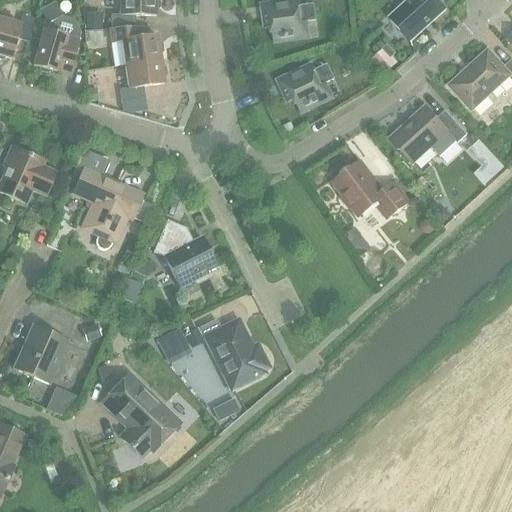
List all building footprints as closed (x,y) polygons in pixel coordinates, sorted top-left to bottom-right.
[(111,17),(111,19),(111,31),(136,30),(135,18),(156,18),(156,12),(159,9),(159,2),(156,0),(118,0),(118,17),(111,17)] [(410,0),(389,19),(411,43),(446,11),(437,1),(438,0),(410,0)] [(274,45),(290,43),(309,40),(307,23),(317,22),(314,5),(300,7),(299,1),(262,6),(265,31),(272,30),(274,45)] [(74,21),(62,18),(56,6),(42,13),(49,25),(47,34),(43,33),(33,67),(39,69),(41,73),(48,75),(51,73),(51,72),(57,74),(59,68),(70,71),(76,51),(81,34),(74,21)] [(22,17),(20,26),(0,20),(0,61),(1,61),(5,60),(5,59),(11,61),(16,41),(28,44),(33,25),(34,21),(22,17)] [(102,18),(87,18),(87,31),(102,31),(102,18)] [(121,45),(124,67),(161,62),(160,56),(162,53),(161,47),(158,44),(157,38),(136,41),(136,30),(111,31),(108,31),(111,46),(121,45)] [(386,66),(411,77),(418,61),(393,50),(386,66)] [(511,79),(511,61),(503,69),(488,52),(450,87),(472,112),(510,77),(511,79)] [(92,78),(98,60),(82,55),(76,73),(92,78)] [(127,90),(119,91),(121,104),(123,114),(127,115),(146,113),(145,101),(143,89),(164,86),(163,80),(163,79),(166,76),(165,70),(162,67),(161,67),(161,62),(124,67),(127,90)] [(335,80),(328,65),(315,72),(312,66),(277,82),(288,104),(295,102),(301,115),(333,100),(326,85),(335,80)] [(440,105),(450,98),(443,87),(432,94),(440,105)] [(425,109),(391,141),(404,155),(413,165),(431,148),(440,158),(456,144),(457,145),(467,136),(445,113),(436,121),(425,109)] [(479,142),(470,151),(484,166),(494,158),(479,142)] [(9,168),(0,187),(0,194),(24,206),(31,191),(46,198),(56,176),(41,169),(44,164),(12,150),(5,166),(9,168)] [(65,193),(73,196),(93,206),(82,231),(98,238),(97,242),(96,247),(99,251),(103,253),(107,252),(111,248),(112,245),(115,246),(127,220),(131,222),(143,197),(103,179),(110,163),(83,151),(65,193)] [(64,163),(59,173),(70,178),(74,168),(64,163)] [(382,194),(372,180),(360,164),(334,184),(343,196),(342,200),(348,209),(352,208),(359,218),(373,208),(379,208),(388,220),(409,205),(394,185),(382,194)] [(422,225),(421,230),(424,235),(430,236),(434,232),(435,227),(432,222),(426,221),(422,225)] [(208,277),(206,274),(216,268),(202,240),(193,244),(186,230),(167,222),(153,254),(164,259),(179,287),(194,279),(196,283),(208,277)] [(356,231),(345,239),(359,258),(370,250),(356,231)] [(143,261),(137,275),(148,279),(154,265),(143,261)] [(201,342),(196,331),(191,321),(183,325),(188,335),(185,337),(190,348),(201,342)] [(232,391),(246,384),(264,375),(262,372),(267,369),(257,348),(252,351),(238,324),(206,339),(232,391)] [(82,331),(86,343),(101,338),(96,326),(82,331)] [(68,343),(51,336),(33,327),(13,371),(49,387),(68,343)] [(109,368),(97,371),(101,384),(113,381),(112,380),(109,368)] [(153,455),(166,440),(180,426),(129,376),(101,405),(122,425),(124,424),(129,430),(120,440),(141,461),(150,452),(153,455)] [(24,438),(0,427),(0,495),(1,496),(13,469),(11,468),(24,438)] [(61,460),(44,468),(51,485),(68,477),(61,460)]
